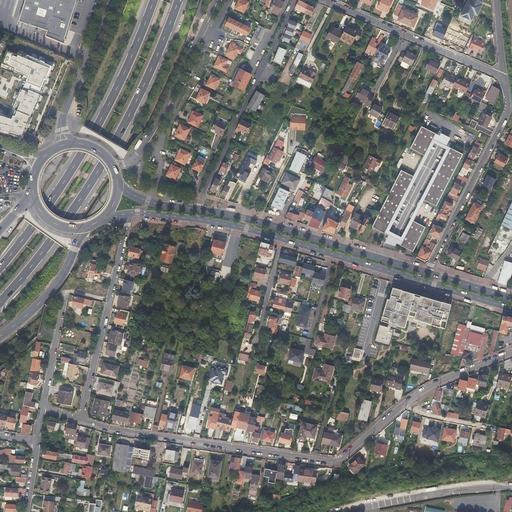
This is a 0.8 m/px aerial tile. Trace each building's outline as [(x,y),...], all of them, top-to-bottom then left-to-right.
[(25,0),(19,21),(47,30),(45,37),(65,43),(66,39),(63,38),(66,29),(67,29),(76,0),(25,0)] [(238,0),(235,8),(243,12),(248,1),(245,0),(238,0)] [(274,0),(269,11),(278,16),(285,2),(280,0),(274,0)] [(312,15),(316,7),(301,0),(299,0),(296,7),(312,15)] [(387,11),(391,0),(380,0),(377,7),(387,11)] [(433,10),(437,1),(435,0),(423,0),(421,5),(433,10)] [(467,0),(460,15),(471,20),(474,14),(477,15),(482,4),(480,4),(482,0),(481,0),(467,0)] [(399,17),(402,10),(404,7),(398,5),(394,14),(399,17)] [(417,16),(402,10),(399,17),(398,20),(406,23),(407,22),(414,25),(417,16)] [(226,25),(233,28),(236,21),(229,17),(226,25)] [(289,42),(297,23),(290,19),(282,39),(289,42)] [(236,21),(233,28),(240,32),(243,24),(236,21)] [(250,28),(243,24),(240,32),(246,35),(250,28)] [(258,25),(250,42),(257,45),(266,28),(258,25)] [(326,38),(337,43),(339,40),(343,32),(331,26),(328,33),(326,37),(326,38)] [(343,32),(339,40),(345,43),(347,40),(350,41),(352,38),(354,39),(357,33),(346,27),(343,32)] [(310,36),(311,35),(304,32),(295,49),(298,51),(300,47),(305,49),(311,37),(310,36)] [(374,38),(371,37),(369,40),(365,51),(369,53),(370,50),(375,52),(380,43),(384,36),(380,34),(377,40),(378,40),(377,44),(373,42),(374,38)] [(473,50),(474,49),(476,50),(477,50),(481,52),(485,43),(473,38),(469,48),(473,50)] [(231,43),(227,53),(235,58),(240,47),(231,43)] [(380,43),(375,52),(374,55),(385,60),(390,51),(383,47),(384,45),(380,43)] [(280,64),(286,50),(279,47),(273,61),(280,64)] [(0,130),(29,139),(51,63),(27,56),(28,55),(20,53),(19,54),(8,50),(3,68),(26,75),(14,116),(0,112),(0,130)] [(222,51),(221,53),(234,60),(235,58),(222,51)] [(412,65),(417,56),(407,51),(406,54),(403,52),(398,61),(402,62),(403,60),(412,65)] [(293,74),(303,55),(299,54),(290,72),(293,74)] [(220,56),(215,66),(227,72),(230,67),(226,65),(228,60),(220,56)] [(435,74),(440,64),(429,59),(424,68),(435,74)] [(357,62),(341,94),(348,98),(350,95),(346,93),(353,78),(355,79),(363,65),(357,62)] [(238,68),(230,84),(233,86),(233,85),(244,90),(251,74),(238,68)] [(298,76),(305,80),(309,71),(302,68),(298,76)] [(309,71),(305,80),(311,83),(316,73),(312,71),(311,72),(309,71)] [(451,88),(452,86),(456,78),(446,73),(441,83),(451,88)] [(207,85),(216,89),(221,79),(212,75),(207,85)] [(452,86),(466,93),(470,84),(456,77),(456,78),(452,86)] [(436,81),(433,79),(426,92),(431,94),(434,87),(433,87),(436,81)] [(499,91),(499,89),(492,86),(488,94),(490,95),(488,99),(493,102),(499,91)] [(369,106),(374,96),(370,94),(370,92),(360,87),(356,96),(365,101),(364,103),(369,106)] [(197,99),(205,103),(210,92),(202,88),(197,99)] [(470,97),(480,102),(485,94),(475,89),(470,97)] [(255,113),(264,97),(256,93),(247,108),(255,113)] [(378,105),(378,104),(375,102),(369,113),(378,117),(383,108),(380,106),(378,105)] [(41,108),(35,122),(43,125),(48,110),(41,108)] [(188,122),(198,126),(203,115),(194,110),(188,122)] [(393,131),(399,118),(388,112),(381,126),(388,130),(389,128),(393,131)] [(490,136),(493,132),(486,128),(492,117),(484,113),(475,129),(478,131),(479,130),(490,136)] [(289,120),(289,128),(294,129),(297,129),(297,130),(305,130),(305,118),(290,117),(289,120)] [(212,128),(219,131),(218,133),(222,135),(227,125),(216,120),(212,128)] [(247,135),(251,127),(241,122),(235,132),(239,134),(240,132),(247,135)] [(174,135),(184,140),(190,128),(180,124),(174,135)] [(436,133),(421,126),(410,147),(425,155),(436,133)] [(29,136),(36,139),(39,133),(31,131),(29,136)] [(475,143),(467,156),(473,159),(480,145),(475,143)] [(275,146),(269,158),(277,162),(278,159),(279,160),(284,152),(280,150),(280,149),(275,146)] [(463,154),(450,147),(423,199),(436,206),(463,154)] [(176,160),(185,164),(190,153),(182,149),(176,160)] [(252,151),(249,150),(246,156),(239,171),(238,172),(242,174),(243,173),(245,169),(249,162),(255,165),(257,160),(252,157),(253,154),(251,153),(252,151)] [(289,169),(298,174),(307,156),(297,151),(289,169)] [(504,166),(508,158),(500,154),(495,162),(504,166)] [(239,171),(246,156),(244,155),(241,161),(242,161),(241,163),(239,162),(235,169),(239,171)] [(376,163),(378,159),(370,155),(363,167),(372,171),(376,163)] [(324,172),(328,164),(315,157),(311,165),(324,172)] [(466,158),(462,167),(465,169),(466,168),(468,169),(472,161),(466,158)] [(193,167),(200,171),(205,163),(197,159),(193,167)] [(224,162),(210,189),(215,191),(221,179),(219,178),(223,171),(225,172),(229,164),(224,162)] [(166,174),(175,179),(180,168),(171,164),(166,174)] [(268,182),(272,172),(264,168),(260,177),(265,180),(268,182)] [(401,169),(372,227),(386,234),(414,176),(401,169)] [(295,189),(299,179),(287,174),(282,183),(295,189)] [(469,179),(458,174),(457,177),(462,180),(467,182),(469,179)] [(482,185),(492,190),(498,179),(488,174),(482,185)] [(347,183),(350,178),(346,176),(337,193),(346,198),(352,186),(347,183)] [(221,194),(225,196),(228,191),(233,182),(230,181),(228,186),(226,185),(221,194)] [(237,183),(233,181),(233,182),(228,191),(231,193),(237,183)] [(451,192),(450,191),(447,196),(453,199),(455,194),(457,194),(461,186),(456,183),(451,192)] [(281,209),(289,192),(280,188),(272,205),(281,209)] [(310,221),(308,225),(319,228),(322,221),(321,220),(325,212),(321,209),(322,206),(325,208),(329,207),(333,201),(331,196),(334,192),(327,188),(319,203),(314,213),(310,221)] [(452,205),(445,200),(441,207),(447,210),(448,208),(450,209),(452,205)] [(474,223),(482,207),(474,202),(466,219),(474,223)] [(511,235),(511,203),(490,246),(493,248),(501,252),(504,250),(511,235)] [(290,207),(289,208),(287,216),(297,220),(300,212),(293,209),(293,208),(290,207)] [(447,210),(441,207),(436,218),(438,220),(440,215),(446,218),(448,213),(446,212),(447,210)] [(305,218),(310,221),(314,213),(308,209),(305,216),(306,216),(305,218)] [(351,212),(346,209),(345,211),(343,215),(345,216),(340,225),(344,227),(351,212)] [(363,231),(369,220),(365,218),(363,221),(358,218),(360,215),(355,212),(351,221),(352,222),(350,225),(363,231)] [(328,218),(322,229),(334,233),(339,224),(328,218)] [(434,221),(433,224),(431,228),(441,233),(443,229),(435,225),(438,220),(436,218),(434,221)] [(425,227),(412,220),(400,245),(413,252),(425,227)] [(476,226),(474,230),(470,237),(477,240),(483,230),(476,226)] [(429,233),(427,236),(426,238),(430,240),(433,235),(438,238),(441,233),(431,228),(429,233)] [(465,242),(468,235),(463,232),(460,239),(465,242)] [(216,240),(211,239),(210,244),(212,245),(211,248),(209,247),(205,264),(215,266),(216,260),(220,261),(222,254),(223,254),(227,238),(222,236),(218,235),(216,240)] [(424,242),(417,257),(425,260),(428,259),(435,244),(426,239),(424,242)] [(272,245),(261,241),(258,252),(271,256),(272,250),(273,246),(272,245)] [(173,258),(176,247),(164,244),(162,255),(173,258)] [(129,255),(127,261),(130,262),(136,263),(138,257),(139,253),(142,253),(143,250),(140,249),(130,246),(128,255),(129,255)] [(458,260),(462,253),(451,247),(447,255),(458,260)] [(479,260),(488,262),(491,253),(482,251),(479,260)] [(298,258),(280,253),(278,262),(295,266),(298,258)] [(496,275),(494,281),(507,285),(511,272),(511,271),(511,258),(507,257),(506,261),(501,259),(500,262),(499,261),(495,274),(496,275)] [(93,278),(97,261),(92,260),(87,281),(88,281),(94,283),(97,283),(98,279),(93,278)] [(136,263),(130,262),(129,266),(128,265),(127,269),(128,270),(128,273),(131,274),(131,276),(134,277),(135,275),(138,276),(139,272),(141,273),(142,269),(140,268),(141,265),(136,263)] [(316,266),(304,263),(302,272),(313,275),(316,266)] [(302,271),(302,268),(297,267),(294,277),(300,279),(302,271)] [(263,280),(265,271),(256,268),(253,278),(263,280)] [(217,279),(218,272),(211,269),(209,276),(217,279)] [(326,275),(315,272),(312,281),(324,284),(326,275)] [(288,286),(291,276),(284,274),(281,284),(288,286)] [(132,282),(125,280),(122,292),(129,294),(132,282)] [(349,299),(352,289),(342,287),(340,297),(349,299)] [(448,314),(451,304),(393,287),(390,295),(391,295),(390,299),(387,299),(381,320),(405,327),(408,318),(445,329),(448,314)] [(258,300),(260,292),(251,290),(249,298),(258,300)] [(284,295),(276,293),(273,306),(284,309),(286,302),(286,300),(283,299),(284,295)] [(128,308),(130,297),(120,295),(118,305),(128,308)] [(91,300),(75,296),(72,306),(82,309),(83,304),(89,305),(91,300)] [(351,306),(350,311),(353,312),(354,309),(362,311),(365,301),(354,298),(353,302),(351,306)] [(286,302),(284,309),(283,313),(291,315),(294,303),(286,302)] [(456,305),(451,303),(451,304),(448,314),(453,315),(454,314),(461,316),(463,310),(456,308),(456,305)] [(477,303),(476,306),(494,312),(495,309),(477,303)] [(311,309),(301,306),(296,326),(306,329),(311,309)] [(494,312),(476,306),(472,322),(471,324),(475,325),(476,319),(474,318),(475,317),(490,322),(491,322),(492,319),(494,313),(494,312)] [(125,323),(127,315),(117,312),(114,323),(123,326),(124,323),(125,323)] [(503,315),(494,313),(492,319),(498,321),(499,321),(501,322),(503,315)] [(276,339),(279,330),(275,329),(277,323),(275,322),(276,318),(270,317),(269,320),(270,321),(268,327),(269,327),(267,332),(270,333),(269,338),(270,338),(269,341),(275,342),(276,339)] [(247,324),(244,338),(249,339),(250,336),(251,332),(251,331),(252,325),(247,324)] [(475,325),(471,324),(470,330),(467,342),(465,348),(470,349),(472,353),(478,355),(484,335),(485,332),(487,328),(475,325)] [(377,343),(392,346),(396,329),(381,325),(377,343)] [(112,330),(109,343),(117,345),(120,346),(123,333),(112,330)] [(494,353),(499,331),(497,330),(495,330),(492,344),(490,354),(493,355),(494,355),(494,353)] [(333,348),(336,336),(326,334),(325,337),(319,335),(316,344),(333,348)] [(487,336),(484,335),(478,355),(477,358),(482,359),(488,339),(487,336)] [(122,350),(122,347),(120,346),(117,345),(117,347),(108,344),(106,354),(115,356),(116,349),(122,350)] [(223,348),(220,363),(225,364),(229,350),(223,348)] [(305,351),(291,348),(288,360),(302,363),(305,351)] [(361,359),(363,349),(355,348),(354,358),(361,359)] [(465,348),(462,358),(461,364),(466,365),(469,353),(471,353),(472,353),(470,349),(465,348)] [(76,361),(80,362),(82,352),(78,351),(78,354),(74,353),(73,358),(77,358),(76,361)] [(450,355),(439,352),(438,355),(440,356),(440,358),(441,358),(441,359),(449,362),(450,360),(454,361),(455,357),(450,355)] [(162,369),(166,370),(170,355),(165,353),(162,369)] [(249,357),(239,354),(238,361),(248,363),(249,357)] [(166,370),(171,372),(175,356),(170,355),(166,370)] [(33,359),(30,372),(33,373),(38,374),(41,361),(33,359)] [(430,364),(411,359),(409,369),(418,371),(418,372),(428,374),(430,364)] [(220,363),(219,362),(217,368),(229,371),(230,365),(225,364),(220,363)] [(79,365),(72,364),(69,363),(66,376),(76,378),(76,377),(77,378),(78,373),(77,373),(79,365)] [(116,377),(119,367),(104,363),(101,373),(116,377)] [(329,382),(333,365),(324,363),(322,370),(315,368),(312,378),(329,382)] [(191,379),(194,368),(183,365),(180,376),(191,379)] [(267,367),(258,365),(255,373),(265,375),(267,367)] [(227,373),(211,369),(208,381),(212,382),(221,384),(224,385),(227,373)] [(501,387),(507,388),(509,381),(511,372),(502,369),(500,374),(497,386),(501,387)] [(33,374),(33,373),(30,372),(28,383),(36,385),(38,376),(33,374)] [(479,375),(477,380),(477,384),(485,386),(488,376),(483,374),(482,376),(479,375)] [(400,390),(403,378),(389,375),(386,386),(396,388),(395,389),(400,390)] [(466,388),(475,390),(477,384),(477,380),(468,378),(467,382),(466,388)] [(381,391),(383,381),(373,379),(370,390),(374,391),(375,390),(381,391)] [(459,386),(455,385),(454,389),(465,392),(466,388),(467,382),(460,380),(459,386)] [(111,396),(113,386),(99,383),(97,392),(111,396)] [(438,389),(437,389),(435,399),(433,399),(432,403),(436,414),(442,415),(437,404),(438,401),(440,401),(442,392),(440,391),(441,389),(439,388),(438,389)] [(73,393),(59,390),(59,393),(59,394),(58,403),(70,405),(73,393)] [(170,391),(167,390),(162,413),(164,413),(165,411),(166,411),(170,391)] [(105,415),(108,401),(95,398),(92,413),(105,415)] [(145,411),(144,416),(155,418),(157,409),(159,402),(148,399),(146,406),(145,411)] [(367,420),(372,402),(363,400),(359,418),(367,420)] [(486,416),(489,406),(477,403),(474,413),(486,416)] [(20,421),(26,422),(26,420),(28,413),(28,410),(35,411),(35,408),(34,408),(29,407),(24,406),(22,415),(21,414),(20,421)] [(196,429),(201,408),(198,408),(195,418),(189,417),(187,426),(196,429)] [(127,422),(129,414),(115,410),(113,419),(127,422)] [(236,427),(246,430),(249,417),(250,415),(244,414),(245,411),(241,410),(240,413),(236,427)] [(348,413),(339,411),(337,419),(346,422),(348,413)] [(141,423),(143,415),(137,413),(132,412),(130,422),(134,423),(134,422),(141,423)] [(178,415),(168,412),(168,416),(165,426),(174,429),(178,415)] [(236,427),(240,413),(235,412),(233,419),(233,420),(231,425),(231,426),(236,427)] [(231,425),(233,420),(225,418),(225,417),(226,414),(219,413),(219,414),(218,416),(218,420),(216,426),(230,430),(231,427),(231,426),(231,425)] [(159,426),(165,427),(165,426),(168,416),(161,414),(159,426)] [(278,432),(282,417),(275,415),(271,430),(278,432)] [(7,417),(5,425),(13,427),(15,418),(7,417)] [(256,419),(249,417),(246,430),(253,431),(254,427),(256,419)] [(403,419),(402,419),(400,428),(395,427),(393,434),(404,437),(405,433),(406,429),(405,429),(408,420),(407,419),(406,418),(404,417),(403,419)] [(209,427),(215,428),(216,426),(218,420),(209,418),(208,424),(210,424),(209,427)] [(52,421),(49,420),(47,430),(52,431),(52,429),(55,430),(56,423),(52,422),(52,421)] [(411,430),(419,432),(421,423),(413,421),(411,430)] [(315,437),(317,426),(302,422),(298,437),(305,439),(306,435),(315,437)] [(31,426),(21,423),(21,425),(23,426),(22,432),(25,433),(30,434),(31,426)] [(66,435),(75,437),(76,430),(72,429),(73,425),(68,424),(67,427),(66,435)] [(441,430),(424,426),(421,438),(438,442),(441,430)] [(251,441),(259,443),(260,439),(260,435),(261,434),(257,433),(259,428),(254,427),(253,431),(253,432),(251,440),(251,441)] [(265,428),(262,427),(261,434),(260,435),(260,439),(272,442),(274,433),(265,430),(265,428)] [(454,441),(456,430),(444,427),(442,439),(454,441)] [(511,430),(506,429),(500,427),(497,438),(506,440),(507,433),(511,434),(511,430)] [(327,434),(324,433),(322,442),(330,444),(334,429),(329,428),(327,434)] [(336,430),(334,429),(330,444),(338,446),(341,437),(335,435),(336,430)] [(289,434),(290,431),(286,430),(285,434),(281,432),(279,441),(290,444),(292,435),(289,434)] [(466,443),(469,432),(462,431),(459,442),(466,443)] [(484,446),(486,436),(474,434),(473,445),(484,446)] [(88,449),(90,438),(78,436),(76,447),(88,449)] [(125,472),(129,446),(117,443),(112,470),(125,472)] [(385,456),(388,445),(377,443),(374,453),(385,456)] [(112,446),(99,444),(98,454),(110,456),(112,446)] [(149,451),(133,449),(132,457),(147,460),(149,452),(149,451)] [(57,453),(47,451),(46,458),(56,459),(57,453)] [(169,452),(166,452),(165,459),(177,460),(178,454),(175,453),(175,452),(169,451),(169,452)] [(87,464),(88,458),(86,457),(60,452),(59,454),(62,454),(62,457),(72,459),(72,462),(87,464)] [(355,472),(365,464),(360,457),(349,466),(355,472)] [(194,458),(194,461),(203,462),(202,469),(203,469),(205,460),(194,458)] [(235,459),(231,458),(229,467),(233,467),(233,468),(239,469),(241,459),(235,458),(235,459)] [(221,462),(211,460),(209,476),(218,477),(221,462)] [(203,462),(194,461),(192,473),(201,474),(202,470),(203,470),(203,469),(202,469),(203,462)] [(20,466),(0,463),(0,468),(7,469),(7,468),(12,469),(12,475),(19,475),(20,466)] [(69,464),(69,463),(65,463),(64,469),(61,469),(61,472),(62,472),(67,473),(68,471),(69,464)] [(77,466),(69,464),(68,471),(75,472),(77,466)] [(87,466),(84,465),(83,469),(82,476),(82,477),(91,479),(93,467),(92,466),(87,466)] [(277,471),(276,478),(284,479),(286,466),(278,465),(277,471)] [(153,477),(155,478),(156,471),(134,467),(133,474),(135,474),(147,476),(153,477)] [(244,472),(244,478),(252,479),(252,475),(253,468),(245,467),(244,472)] [(183,470),(171,468),(170,476),(182,478),(183,470)] [(299,481),(316,483),(317,472),(300,469),(299,479),(299,481)] [(271,471),(265,471),(264,477),(269,478),(269,482),(276,483),(276,478),(277,471),(271,470),(271,471)] [(259,476),(252,475),(252,479),(249,495),(256,496),(259,476)] [(152,483),(153,477),(147,476),(145,486),(151,487),(152,483)] [(49,494),(51,478),(41,477),(39,492),(49,494)] [(6,488),(5,496),(11,497),(17,497),(17,489),(6,488)] [(90,490),(77,488),(76,494),(89,496),(90,490)] [(184,492),(170,490),(167,501),(182,504),(184,492)] [(511,493),(507,492),(503,511),(506,511),(509,511),(511,499),(511,493)] [(150,510),(153,499),(138,495),(135,508),(142,510),(142,508),(150,510)] [(100,511),(102,501),(96,500),(96,504),(90,503),(88,511),(100,511)] [(248,504),(247,511),(260,507),(261,500),(248,504)] [(153,501),(150,511),(153,511),(154,505),(158,506),(159,503),(153,501)] [(189,501),(186,511),(205,511),(206,508),(204,508),(204,505),(189,501)] [(53,511),(54,503),(44,502),(44,505),(43,505),(43,510),(44,510),(43,511),(53,511)]
